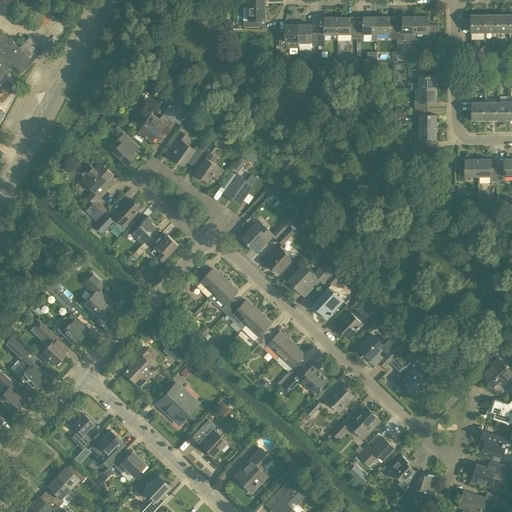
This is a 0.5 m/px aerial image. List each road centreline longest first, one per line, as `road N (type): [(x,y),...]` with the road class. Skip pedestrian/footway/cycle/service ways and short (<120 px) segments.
road 1 (residential): [(218,244),(420,432)]
road 2 (residential): [(202,245),(135,180),(153,162),(224,213),(218,244)]
road 3 (tertiary): [(0,201),(111,0)]
road 4 (residential): [(81,374),(227,511)]
road 5 (residential): [(455,0),(460,135),(511,141)]
road 6 (residential): [(81,374),(202,245)]
road 7 (residential): [(456,458),(475,396),(463,385),(420,432)]
